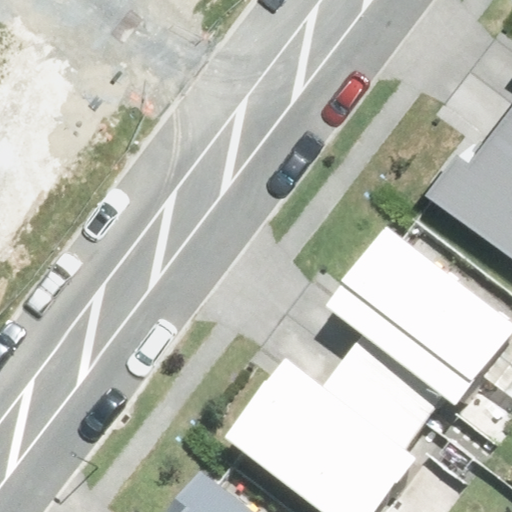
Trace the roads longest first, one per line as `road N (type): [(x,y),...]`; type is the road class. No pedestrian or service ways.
road 1 (residential): [(0,447),(282,80)]
road 2 (residential): [(282,80),(175,0)]
